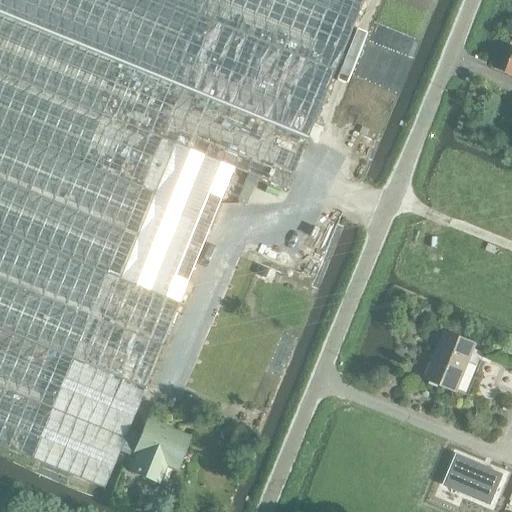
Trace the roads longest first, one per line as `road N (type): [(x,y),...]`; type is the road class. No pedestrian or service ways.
road 1 (unclassified): [(268,511),(475,0)]
road 2 (track): [(511,249),(396,202)]
